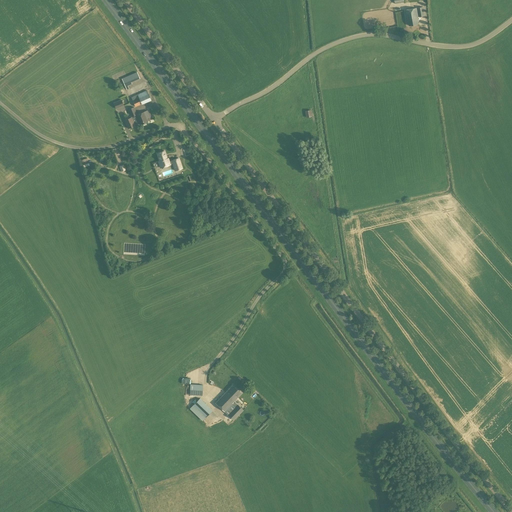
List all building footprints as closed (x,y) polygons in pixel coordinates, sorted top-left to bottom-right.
[(406,10),(409,26),(418,24),(417,17),(418,17),(416,8),(406,10)] [(122,79),(127,90),(129,89),(128,86),(132,84),(131,82),(140,79),(137,72),(122,79)] [(135,107),(151,100),(146,91),(131,98),(135,107)] [(116,109),(124,106),(121,99),(113,103),(116,109)] [(136,115),(137,115),(134,107),(128,109),(131,117),(125,120),(128,128),(135,126),(134,124),(138,122),(136,115)] [(147,111),(137,115),(136,115),(138,122),(140,125),(148,121),(147,119),(150,118),(147,111)] [(171,161),(169,162),(168,158),(167,158),(166,155),(164,151),(157,154),(159,161),(158,161),(161,168),(170,165),(170,164),(172,163),(175,171),(183,168),(179,158),(171,160),(171,161)] [(190,384),(190,390),(190,395),(202,396),(203,385),(190,384)] [(243,410),(234,401),(241,393),(232,385),(215,403),(224,411),(231,404),(235,407),(227,415),(233,420),(243,410)] [(212,410),(200,398),(189,408),(202,421),(212,410)]
